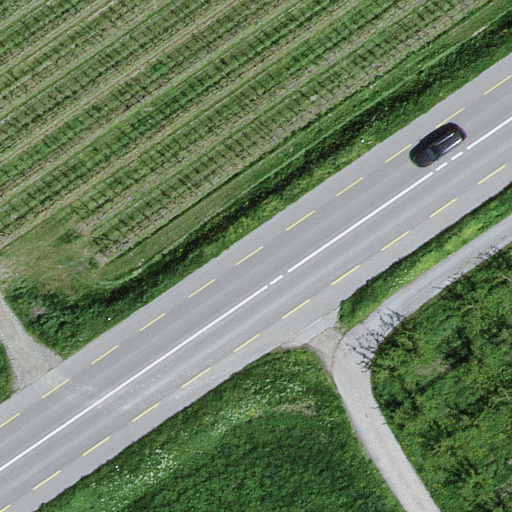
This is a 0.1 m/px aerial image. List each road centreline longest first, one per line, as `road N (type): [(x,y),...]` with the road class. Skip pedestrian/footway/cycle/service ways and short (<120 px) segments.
road 1 (primary): [(511,126),(0,475)]
road 2 (track): [(293,276),(375,442),(421,511)]
road 3 (track): [(334,358),(511,235)]
